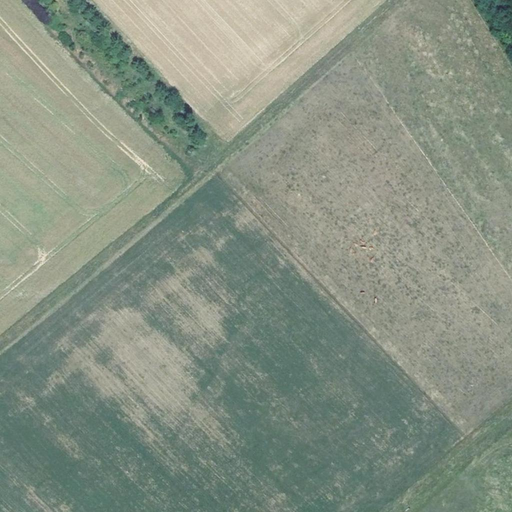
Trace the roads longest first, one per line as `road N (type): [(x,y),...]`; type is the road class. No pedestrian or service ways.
road 1 (track): [(397,0),(0,345)]
road 2 (track): [(511,407),(389,511)]
